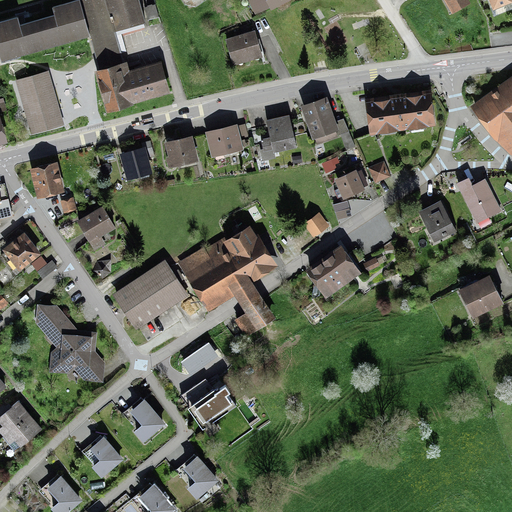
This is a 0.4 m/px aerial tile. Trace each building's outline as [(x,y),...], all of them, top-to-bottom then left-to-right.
[(20,55),(90,35),(100,72),(98,73),(108,108),(168,91),(160,63),(129,72),(127,64),(125,64),(115,30),(145,21),(138,0),(87,0),(80,2),(79,0),(76,0),(52,7),(55,14),(20,24),(18,16),(0,20),(0,56),(2,62),(21,57),(20,55)] [(249,0),(256,13),(282,0),(249,0)] [(476,15),(466,0),(447,0),(451,6),(452,6),(462,23),(476,15)] [(156,4),(145,7),(149,20),(160,17),(156,4)] [(254,31),(227,39),(233,60),(243,57),(244,58),(261,53),(254,31)] [(48,72),(17,80),(32,132),(63,123),(48,72)] [(509,151),(511,153),(511,84),(475,111),(493,134),(509,151)] [(373,129),(378,129),(380,137),(380,138),(377,140),(374,132),(359,138),(365,153),(380,147),(406,145),(403,125),(431,121),(427,93),(398,97),(369,101),(373,129)] [(325,100),(305,107),(310,119),(308,120),(312,130),(313,130),(315,135),(318,133),(317,129),(333,123),(325,100)] [(289,115),(267,120),(271,137),(261,139),(263,149),(273,147),(273,149),(295,144),(293,136),(294,136),(293,129),(292,129),(289,115)] [(234,126),(209,132),(214,154),(240,148),(234,126)] [(348,130),(341,133),(347,149),(355,146),(348,130)] [(191,137),(168,142),(171,156),(168,157),(170,165),(196,159),(191,137)] [(143,148),(122,154),(128,177),(150,170),(146,157),(154,155),(150,141),(142,143),(143,148)] [(388,175),(383,163),(371,168),(376,180),(388,175)] [(52,165),(37,169),(34,172),(40,193),(61,188),(59,179),(60,178),(59,174),(57,173),(55,167),(52,165)] [(354,172),(338,180),(341,186),(334,190),(338,197),(344,194),(345,195),(361,187),(361,186),(366,183),(360,171),(355,174),(354,172)] [(485,179),(462,190),(467,200),(468,199),(477,217),(486,212),(488,216),(500,210),(485,179)] [(0,218),(12,215),(5,183),(0,184),(0,218)] [(72,198),(62,201),(65,211),(75,208),(72,198)] [(348,200),(333,204),(335,211),(349,207),(348,200)] [(440,202),(420,212),(433,237),(443,232),(444,234),(454,228),(440,202)] [(114,226),(102,207),(79,221),(92,243),(101,238),(99,235),(114,226)] [(322,225),(316,217),(309,223),(315,231),(322,225)] [(37,252),(24,235),(6,248),(8,250),(2,255),(13,269),(13,268),(16,272),(22,268),(20,266),(37,252)] [(207,302),(234,286),(246,278),(271,262),(256,239),(222,260),(221,257),(226,254),(220,245),(216,248),(213,243),(204,249),(203,247),(184,260),(195,276),(192,278),(207,302)] [(341,248),(310,269),(327,295),(363,270),(362,269),(358,272),(341,248)] [(375,259),(366,263),(369,269),(378,265),(375,259)] [(52,260),(38,271),(43,278),(57,267),(52,260)] [(106,264),(98,262),(95,270),(102,277),(110,272),(106,264)] [(165,263),(116,294),(137,325),(185,294),(165,263)] [(467,287),(461,290),(472,314),(502,300),(497,289),(495,290),(488,276),(480,280),(476,272),(462,278),(467,287)] [(234,286),(249,311),(261,302),(246,278),(234,286)] [(272,319),(261,302),(249,311),(237,319),(246,334),(259,324),(260,326),(272,319)] [(57,307),(40,306),(38,323),(62,351),(59,354),(55,353),(54,367),(67,368),(71,365),(78,366),(84,373),(84,376),(101,378),(102,360),(90,346),(90,337),(81,336),(57,307)] [(237,334),(239,333),(241,330),(240,328),(238,326),(235,325),(233,326),(232,329),(232,331),(234,333),(237,334)] [(227,393),(230,391),(219,376),(200,390),(196,384),(181,395),(203,426),(227,409),(225,406),(233,401),(227,393)] [(163,422),(143,400),(125,415),(137,429),(136,430),(144,439),(163,422)] [(0,415),(0,419),(10,431),(29,414),(18,401),(8,409),(6,406),(1,406),(0,407),(0,413),(1,415),(0,415)] [(41,428),(29,414),(10,431),(3,437),(14,450),(41,428)] [(121,458),(103,437),(92,446),(92,447),(84,453),(94,465),(101,474),(121,458)] [(216,479),(197,456),(178,472),(197,495),(216,479)] [(64,511),(80,499),(60,477),(41,493),(57,511),(64,511)] [(166,511),(172,508),(152,485),(133,501),(142,511),(166,511)]
